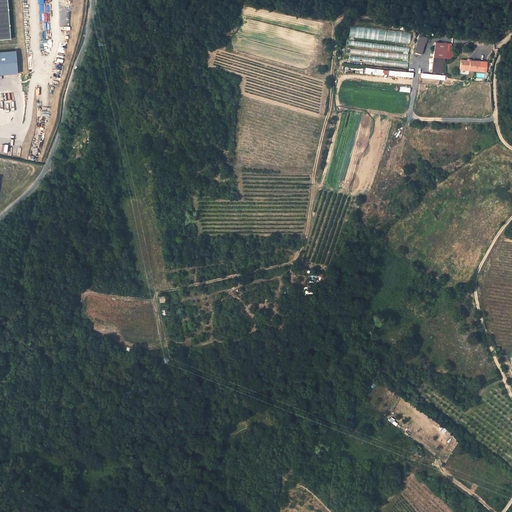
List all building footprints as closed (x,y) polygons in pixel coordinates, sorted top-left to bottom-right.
[(0,0),(0,39),(10,39),(7,0),(0,0)] [(357,27),(356,39),(409,43),(410,32),(357,27)] [(414,54),(420,55),(424,36),(418,35),(414,54)] [(445,47),(433,46),(431,61),(443,62),(445,47)] [(0,75),(18,74),(16,51),(0,52),(0,75)] [(470,63),(465,63),(465,65),(459,64),(458,74),(477,76),(478,66),(469,65),(470,63)] [(388,420),(396,426),(398,422),(390,417),(388,420)] [(450,440),(453,437),(446,431),(443,435),(450,440)]
